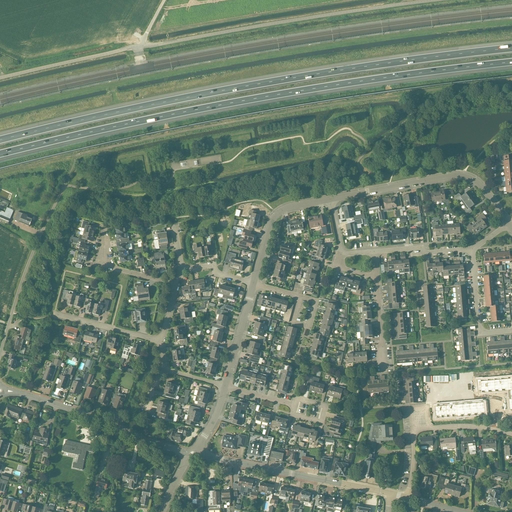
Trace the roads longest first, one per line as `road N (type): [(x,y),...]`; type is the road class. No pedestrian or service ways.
road 1 (motorway): [(0,153),(203,107),(511,61)]
road 2 (motorway): [(511,48),(312,74),(0,139)]
road 3 (tertiary): [(194,453),(75,409),(0,392)]
road 4 (residential): [(507,224),(471,176),(331,198)]
road 5 (tertiary): [(391,492),(194,453)]
road 6 (residential): [(0,367),(20,283),(64,185)]
road 7 (residential): [(406,495),(414,431),(455,426),(511,434)]
road 8 (residential): [(331,198),(282,210),(255,284)]
